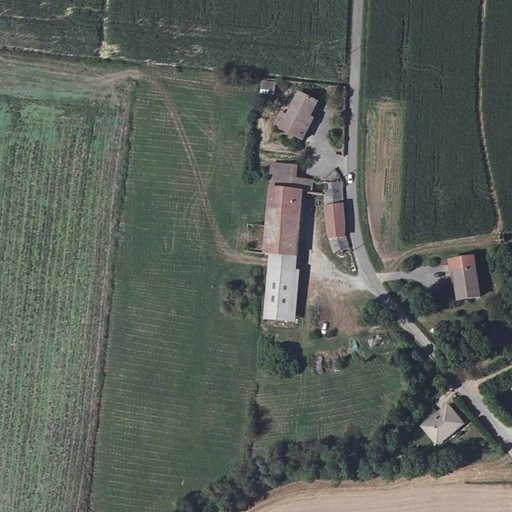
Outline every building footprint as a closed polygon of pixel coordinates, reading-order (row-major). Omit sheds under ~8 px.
[(276,82),(262,81),(261,90),(276,91),(276,82)] [(313,118),(310,117),(318,102),(297,92),(289,109),(283,106),(273,125),(279,128),(278,130),(302,141),(313,118)] [(271,164),(270,177),(295,179),(296,166),(271,164)] [(270,177),(269,186),(302,189),(301,191),(313,192),(314,180),(295,179),(270,177)] [(330,242),(335,254),(348,250),(346,236),(345,218),(343,198),(342,182),(329,182),(328,191),(324,191),(330,242)] [(269,186),(268,186),(262,254),(268,254),(296,256),(301,191),(302,189),(269,186)] [(299,270),(295,269),(296,256),(268,254),(263,320),(295,322),(299,270)] [(451,260),(453,271),(456,271),(461,300),(482,297),(476,257),(451,260)] [(453,271),(451,260),(445,261),(446,273),(453,271)] [(448,406),(423,426),(438,444),(463,423),(448,406)]
